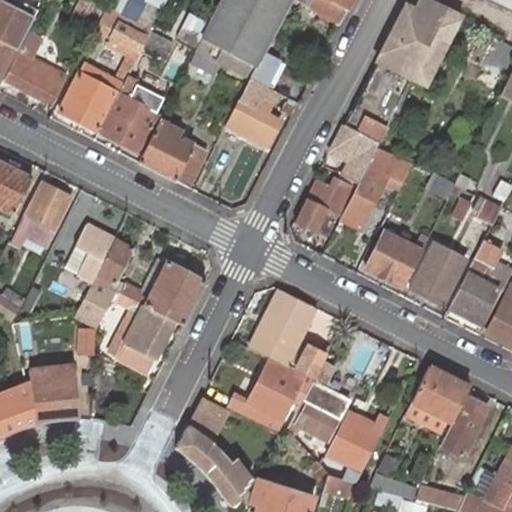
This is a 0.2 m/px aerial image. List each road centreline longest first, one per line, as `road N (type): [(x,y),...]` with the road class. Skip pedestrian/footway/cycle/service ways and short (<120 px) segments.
road 1 (residential): [(249,250),(511,384)]
road 2 (residential): [(379,0),(249,250)]
road 3 (residential): [(0,123),(249,250)]
road 4 (residential): [(249,250),(132,478)]
road 5 (residential): [(132,478),(75,465),(45,469),(0,491)]
